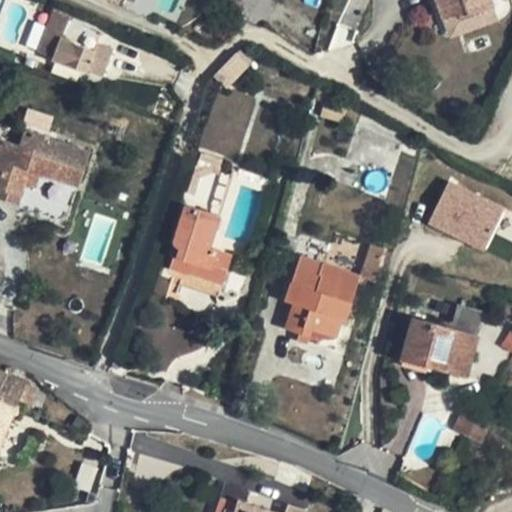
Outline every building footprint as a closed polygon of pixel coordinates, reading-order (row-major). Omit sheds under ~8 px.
[(493,7),(490,0),(437,0),(444,18),(460,12),(462,18),(493,7)] [(460,12),(444,18),(453,43),(499,26),(493,7),(462,18),(460,12)] [(71,13),(56,8),(49,26),(63,32),(71,13)] [(88,20),(71,13),(63,32),(49,26),(40,51),(54,57),(53,60),(88,73),(89,70),(103,75),(114,49),(98,43),(103,31),(87,24),(88,20)] [(253,59),(242,49),(238,52),(249,65),(253,59)] [(249,65),(238,52),(214,76),(228,88),(249,65)] [(330,85),(319,83),(315,98),(326,101),(330,85)] [(257,102),(220,87),(198,144),(235,158),(257,102)] [(54,118),(29,110),(25,122),(50,130),(54,118)] [(90,152),(26,131),(21,146),(0,139),(0,198),(18,204),(25,184),(29,170),(42,174),(79,185),(90,152)] [(224,160),(202,152),(200,160),(222,167),(224,160)] [(200,160),(194,175),(202,177),(215,174),(220,174),(222,167),(200,160)] [(42,174),(29,170),(25,184),(38,188),(42,174)] [(197,194),(202,177),(194,175),(188,192),(197,194)] [(446,181),(427,226),(486,251),(505,206),(446,181)] [(216,214),(186,205),(175,241),(176,244),(178,245),(181,246),(178,256),(193,260),(190,273),(223,282),(232,254),(210,248),(216,231),(211,229),(216,214)] [(220,215),(216,214),(211,229),(216,231),(220,215)] [(385,248),(371,244),(361,275),(375,280),(385,248)] [(178,256),(174,255),(171,267),(190,273),(193,260),(178,256)] [(361,275),(300,255),(291,283),(285,300),(295,303),(290,320),(287,328),(302,333),(310,336),(312,328),(337,336),(343,319),(347,320),(352,303),(361,275)] [(484,311),(465,305),(455,329),(479,335),(484,311)] [(455,329),(413,317),(402,359),(468,376),(479,335),(455,329)] [(310,336),(302,333),(300,339),(308,342),(310,336)] [(0,396),(17,403),(25,383),(27,379),(8,371),(0,367),(0,396)] [(38,389),(25,383),(17,403),(30,409),(38,389)] [(0,446),(17,403),(0,396),(0,446)] [(479,415),(465,409),(455,431),(469,437),(479,415)] [(74,485),(89,490),(98,465),(83,460),(74,485)] [(227,485),(223,498),(217,511),(306,511),(290,507),(288,511),(278,511),(240,499),(243,490),(227,485)]
